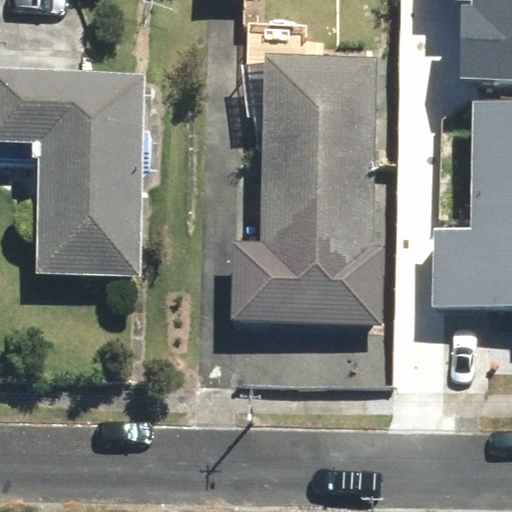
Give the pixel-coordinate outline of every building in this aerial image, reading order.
[(253,0),(203,0),(204,7),(253,9),(253,0)] [(511,0),(461,0),(460,79),(511,80),(511,0)] [(229,254),(227,333),(379,336),(380,258),(370,257),(375,68),(261,66),(256,255),(229,254)] [(140,89),(0,87),(0,161),(27,162),(27,175),(33,175),(32,288),(138,290),(140,89)] [(430,241),(429,321),(511,321),(511,118),(468,118),(466,242),(430,241)]
